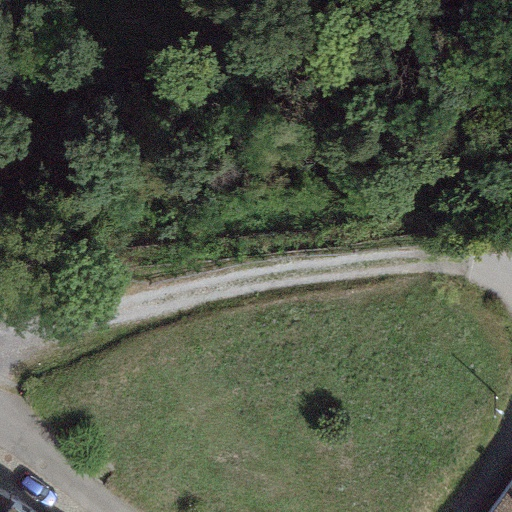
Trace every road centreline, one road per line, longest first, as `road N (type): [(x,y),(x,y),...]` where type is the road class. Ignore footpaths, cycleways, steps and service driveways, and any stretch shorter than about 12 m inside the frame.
road 1 (track): [(0,347),(189,290),(361,262),(465,261)]
road 2 (residential): [(113,511),(0,433)]
